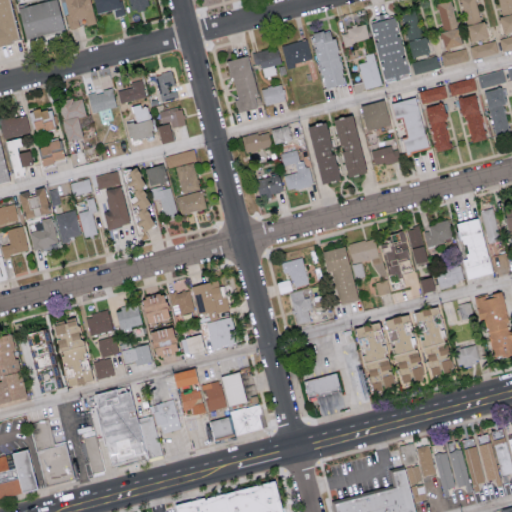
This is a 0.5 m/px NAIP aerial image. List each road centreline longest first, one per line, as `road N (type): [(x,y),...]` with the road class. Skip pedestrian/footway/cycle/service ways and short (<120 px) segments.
road 1 (residential): [(0,308),(511,172)]
road 2 (residential): [(312,511),(180,0)]
road 3 (residential): [(0,84),(327,0)]
road 4 (secondary): [(314,446),(511,393)]
road 5 (secondary): [(68,511),(200,476)]
